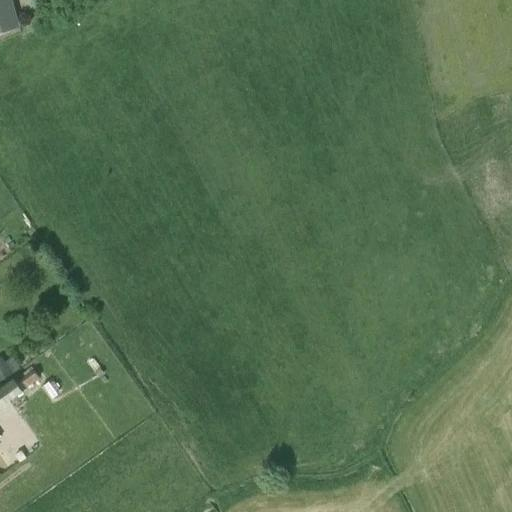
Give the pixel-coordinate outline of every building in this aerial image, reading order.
[(12,0),(0,0),(0,30),(19,26),(12,0)] [(13,356),(6,361),(13,373),(20,368),(13,356)] [(0,381),(13,373),(6,361),(0,364),(0,381)] [(100,367),(95,371),(100,377),(105,373),(100,367)] [(39,378),(33,370),(24,377),(21,378),(26,387),(27,387),(29,389),(35,385),(33,382),(39,378)] [(0,403),(22,388),(13,376),(0,384),(0,403)] [(58,393),(49,381),(43,385),(52,397),(58,393)] [(29,454),(24,448),(17,453),(17,454),(18,455),(22,460),(29,454)]
